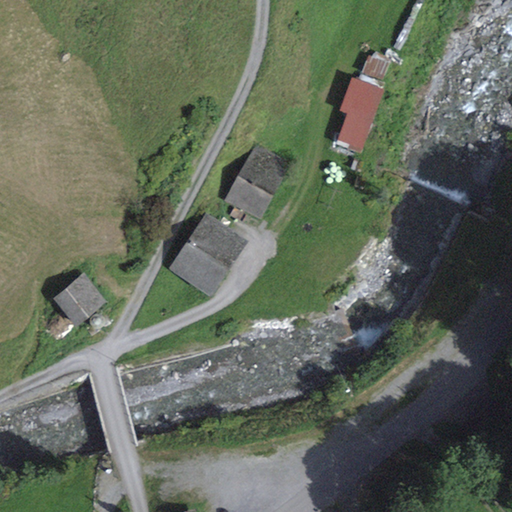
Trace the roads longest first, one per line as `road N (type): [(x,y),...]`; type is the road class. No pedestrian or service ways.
road 1 (track): [(272,0),(261,67),(104,354)]
road 2 (tertiary): [(511,313),(456,381),(293,511)]
